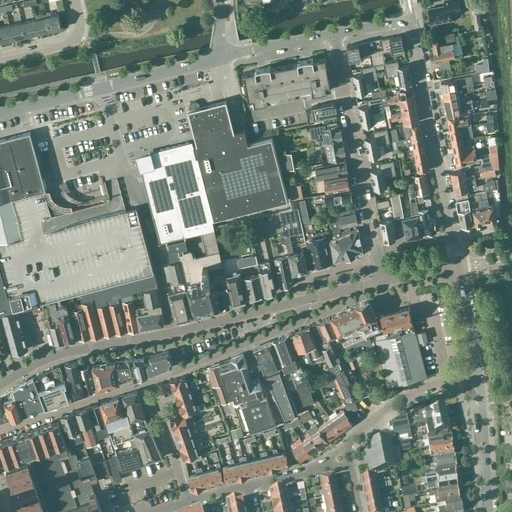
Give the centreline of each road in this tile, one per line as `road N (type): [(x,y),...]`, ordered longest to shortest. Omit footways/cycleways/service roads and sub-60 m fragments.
road 1 (residential): [(172,334),(141,204),(101,87)]
road 2 (residential): [(375,257),(333,35)]
road 3 (residential): [(452,240),(412,18)]
road 4 (residential): [(144,380),(298,323),(301,300)]
road 5 (residential): [(172,334),(46,358),(0,385)]
road 6 (residential): [(343,450),(411,394),(474,377)]
road 7 (residential): [(0,431),(144,380)]
road 8 (residential): [(489,511),(474,377)]
road 9 (residential): [(301,300),(172,334)]
road 10 (residential): [(187,500),(144,380)]
road 11 (unclassified): [(101,87),(223,58)]
